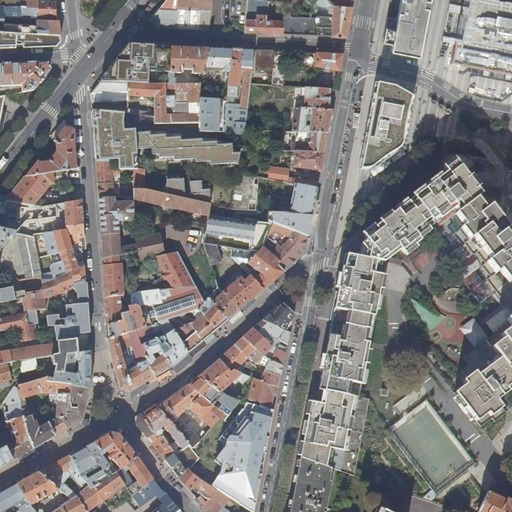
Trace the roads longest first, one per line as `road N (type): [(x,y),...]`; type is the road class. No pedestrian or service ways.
road 1 (residential): [(266,511),(358,52)]
road 2 (residential): [(116,34),(358,52)]
road 3 (residential): [(80,79),(97,305)]
road 4 (residential): [(358,52),(481,108),(511,114)]
